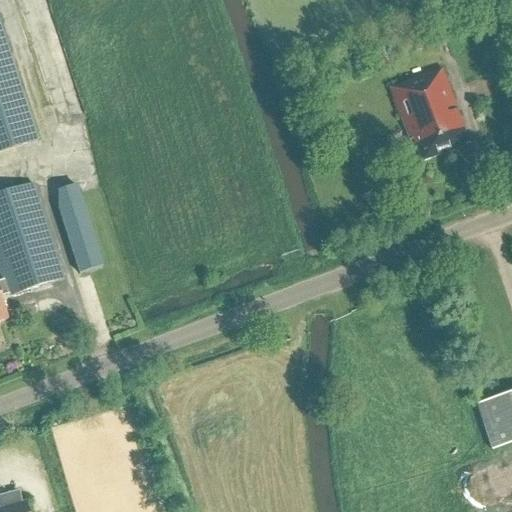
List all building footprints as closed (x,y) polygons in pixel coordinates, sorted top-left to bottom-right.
[(37,0),(28,4),(42,42),(72,30),(59,0),(37,0)] [(416,53),(433,47),(425,24),(407,31),(416,53)] [(0,154),(37,142),(0,26),(0,154)] [(380,67),(404,58),(398,41),(374,50),(380,67)] [(420,164),(468,146),(441,71),(389,90),(408,143),(412,142),(420,164)] [(0,276),(2,282),(0,282),(0,323),(7,321),(0,299),(0,298),(10,295),(10,297),(63,280),(33,186),(0,196),(0,276)] [(76,188),(59,193),(53,195),(79,275),(102,268),(76,188)] [(98,191),(100,214),(115,213),(113,190),(98,191)] [(497,445),(511,440),(511,387),(482,397),(497,445)] [(0,511),(27,511),(25,503),(21,504),(18,492),(0,496),(0,511)]
